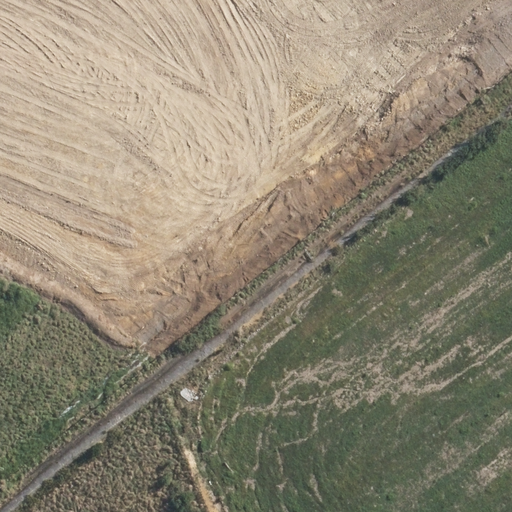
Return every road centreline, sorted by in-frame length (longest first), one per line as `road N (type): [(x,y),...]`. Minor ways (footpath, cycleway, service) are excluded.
road 1 (secondary): [(511,247),(354,101),(284,50),(180,0)]
road 2 (secondary): [(355,0),(511,156)]
road 3 (unknown): [(110,511),(7,371)]
road 4 (unknown): [(479,0),(354,101)]
